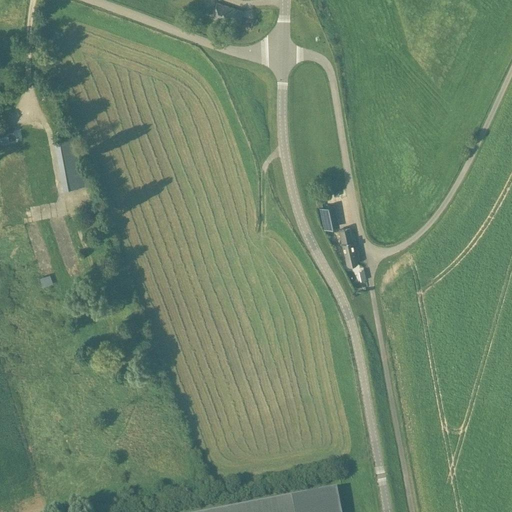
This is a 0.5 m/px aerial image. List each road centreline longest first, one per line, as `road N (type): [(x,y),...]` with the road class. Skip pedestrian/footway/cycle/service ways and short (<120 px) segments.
road 1 (unclassified): [(386,511),(355,338),(289,185),(283,55)]
road 2 (unclassified): [(371,252),(370,286),(412,511)]
road 3 (unclassified): [(371,252),(390,252),(436,218),(511,71)]
road 4 (unclassified): [(283,55),(321,60),(332,77),(358,229),(371,252)]
road 5 (unclassified): [(283,55),(230,52),(87,0)]
